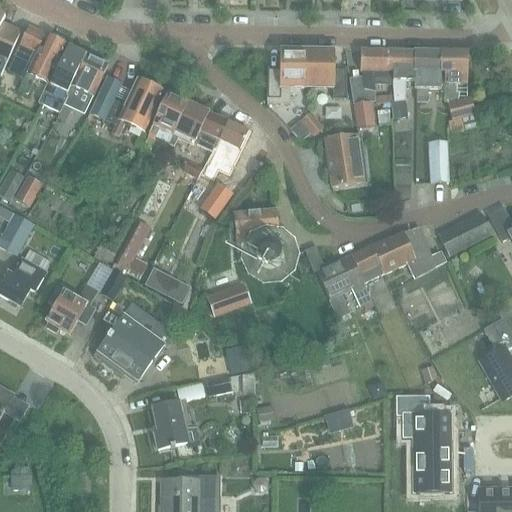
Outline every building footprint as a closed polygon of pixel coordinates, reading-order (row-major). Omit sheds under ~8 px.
[(0,76),(0,77),(1,77),(20,35),(1,27),(6,17),(5,17),(0,15),(0,76)] [(29,29),(15,58),(31,66),(27,74),(19,92),(27,96),(35,79),(48,84),(66,46),(63,45),(63,41),(55,37),(52,40),(29,29)] [(48,84),(39,104),(47,108),(60,115),(65,107),(70,99),(66,97),(71,87),(71,88),(86,56),(66,46),(48,84)] [(307,90),(308,51),(280,51),(280,71),(269,71),(269,69),(268,69),(267,106),(290,106),(290,89),(307,90)] [(335,51),(308,51),(307,90),(333,90),(333,101),(347,101),(347,70),(345,70),(345,72),(334,71),(335,51)] [(388,73),(388,53),(361,52),(360,73),(362,73),(364,91),(375,93),(374,86),(393,86),(393,74),(388,73)] [(414,82),(415,53),(388,53),(388,73),(393,74),(393,86),(393,90),(394,104),(406,103),(406,82),(414,82)] [(441,54),(415,53),(414,82),(414,90),(417,90),(417,104),(428,104),(428,91),(445,91),(445,85),(445,74),(441,74),(441,54)] [(467,54),(441,54),(441,74),(445,74),(445,85),(445,91),(445,102),(447,102),(452,122),(475,116),(471,99),(458,102),(459,94),(457,93),(457,86),(467,86),(468,54),(467,54)] [(60,115),(57,120),(64,124),(71,110),(72,110),(76,103),(88,108),(92,98),(93,98),(108,66),(86,56),(71,88),(71,87),(66,97),(70,99),(65,107),(60,115)] [(164,93),(161,92),(160,87),(153,84),(148,85),(138,80),(137,80),(123,109),(113,104),(122,86),(107,79),(90,115),(104,122),(104,121),(115,127),(111,135),(119,139),(125,125),(144,134),(164,93)] [(169,145),(173,136),(188,105),(167,95),(149,135),(140,154),(153,160),(157,151),(155,146),(158,140),(169,145)] [(392,105),(394,121),(408,119),(406,103),(392,105)] [(173,136),(169,145),(174,148),(178,139),(192,146),(193,145),(198,147),(212,154),(214,151),(228,124),(208,114),(188,105),(173,136)] [(371,105),(354,107),(357,130),(374,127),(371,105)] [(329,130),(339,126),(330,107),(321,111),(329,130)] [(323,130),(310,115),(300,123),(313,139),(323,130)] [(222,184),(211,199),(224,209),(246,180),(231,170),(233,165),(248,133),(228,124),(214,151),(227,157),(225,162),(216,181),(222,184)] [(449,177),(467,176),(466,135),(448,136),(449,177)] [(365,184),(358,136),(325,140),(325,141),(332,189),(365,184)] [(428,145),(430,185),(449,184),(447,144),(428,145)] [(213,177),(219,165),(205,157),(199,168),(213,177)] [(184,173),(198,181),(203,171),(189,164),(184,173)] [(28,179),(16,201),(30,208),(42,187),(28,179)] [(6,182),(0,191),(0,197),(10,203),(18,189),(6,182)] [(511,225),(503,209),(486,219),(500,244),(509,239),(511,244),(511,225)] [(279,233),(277,212),(236,216),(240,261),(254,260),(257,266),(262,270),(269,272),(276,271),(281,268),(285,262),(286,255),(284,249),(280,244),(273,241),(267,241),(266,234),(279,233)] [(0,242),(0,249),(7,253),(25,221),(15,216),(0,242)] [(480,216),(470,221),(480,242),(491,237),(480,216)] [(17,258),(23,246),(34,226),(25,221),(7,253),(17,258)] [(480,242),(470,221),(459,227),(470,248),(480,242)] [(138,225),(114,269),(141,284),(149,268),(137,261),(152,233),(138,225)] [(459,227),(448,232),(458,253),(470,248),(459,227)] [(403,234),(396,237),(391,240),(389,240),(390,241),(353,258),(365,284),(384,275),(409,263),(416,278),(447,263),(442,254),(443,254),(442,253),(433,257),(432,257),(431,257),(419,232),(418,230),(403,235),(403,234)] [(448,232),(437,238),(448,259),(458,253),(448,232)] [(95,255),(112,264),(116,255),(100,247),(95,255)] [(316,248),(305,253),(315,275),(318,273),(324,270),(316,248)] [(7,276),(0,289),(0,298),(21,310),(30,294),(34,296),(46,276),(45,275),(50,265),(29,254),(24,264),(21,262),(13,278),(7,276)] [(324,270),(318,273),(331,301),(340,319),(351,314),(342,295),(353,290),(361,308),(373,302),(365,284),(353,258),(352,258),(324,270)] [(127,280),(115,273),(101,297),(113,304),(127,280)] [(154,273),(145,289),(183,309),(191,293),(154,273)] [(250,308),(242,286),(212,297),(219,319),(250,308)] [(48,325),(46,329),(56,335),(58,331),(69,337),(78,322),(86,327),(95,311),(89,308),(97,294),(86,288),(78,302),(63,293),(63,294),(56,290),(48,304),(55,308),(46,324),(48,325)] [(127,375),(140,385),(175,336),(133,306),(94,359),(123,380),(127,375)] [(461,359),(484,347),(479,338),(456,350),(461,359)] [(511,361),(505,349),(479,364),(501,404),(511,398),(511,361)] [(206,400),(234,394),(231,380),(203,386),(206,400)] [(0,447),(15,421),(3,413),(13,397),(0,389),(0,447)] [(429,400),(398,400),(398,418),(404,418),(404,440),(413,440),(413,495),(451,496),(451,417),(429,416),(429,400)] [(158,452),(188,446),(189,450),(200,447),(196,428),(192,429),(186,403),(153,410),(158,435),(154,435),(158,452)] [(30,462),(29,484),(48,485),(49,463),(30,462)] [(180,482),(162,482),(162,511),(161,511),(218,511),(219,479),(200,479),(200,483),(180,482)] [(511,511),(511,490),(479,491),(479,511),(511,511)]
